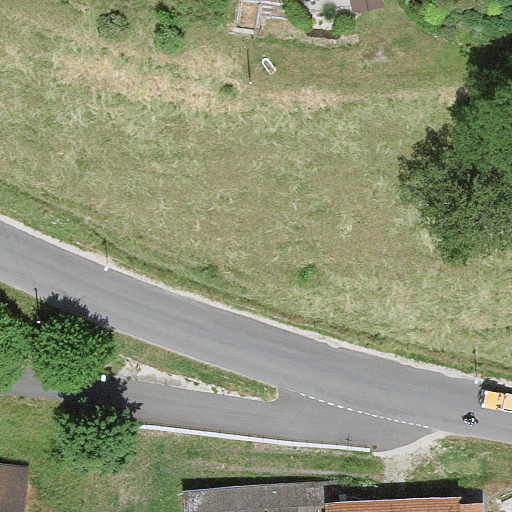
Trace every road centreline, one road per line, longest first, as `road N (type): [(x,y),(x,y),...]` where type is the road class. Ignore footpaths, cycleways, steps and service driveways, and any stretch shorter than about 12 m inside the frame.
road 1 (tertiary): [(0,247),(115,301),(373,386)]
road 2 (residential): [(0,381),(301,425),(353,413),(373,386)]
road 3 (tertiary): [(373,386),(511,412)]
